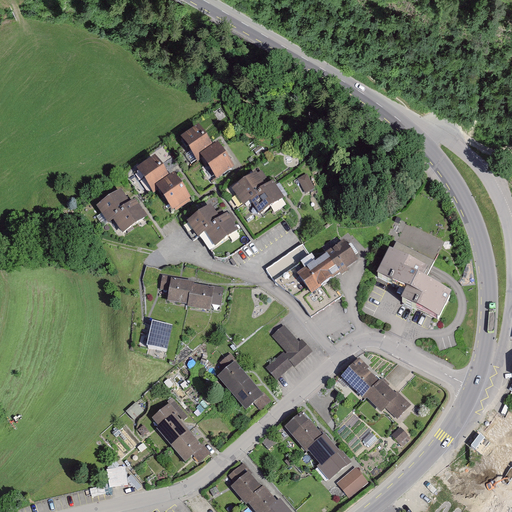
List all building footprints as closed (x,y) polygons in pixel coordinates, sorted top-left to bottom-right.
[(217,149),(202,128),(184,140),(200,164),(207,160),(220,179),(236,168),(222,146),(217,149)] [(176,178),(162,157),(140,171),(156,194),(164,188),(178,210),(196,198),(181,175),(176,178)] [(273,189),(262,173),(235,190),(248,209),(255,204),(264,217),(289,200),(279,185),(273,189)] [(306,194),(315,189),(307,175),(298,180),(306,194)] [(137,206),(127,191),(101,207),(112,226),(123,219),(131,232),(153,218),(143,202),(137,206)] [(225,221),(217,208),(192,224),(204,242),(214,236),(222,247),(245,232),(234,216),(225,221)] [(324,257),(319,250),(314,253),(305,241),(266,269),(278,284),(301,298),(314,317),(344,296),(335,285),(368,261),(351,238),(324,257)] [(394,248),(389,247),(375,277),(403,291),(398,302),(440,322),(454,291),(425,277),(428,272),(433,263),(397,242),(394,248)] [(228,287),(166,274),(163,290),(173,292),(171,302),(217,311),(218,302),(225,303),(228,287)] [(154,320),(148,344),(167,349),(173,325),(154,320)] [(303,344),(287,325),(274,337),(287,353),(267,370),(279,385),(316,354),(306,342),(303,344)] [(275,402),(233,355),(223,364),(231,373),(223,380),(253,413),(261,406),(266,411),(275,402)] [(371,371),(360,361),(342,380),(368,406),(371,404),(382,415),(386,411),(398,421),(414,407),(398,392),(395,395),(382,383),(380,384),(368,374),(371,371)] [(442,387),(415,373),(410,382),(417,386),(415,390),(435,401),(442,387)] [(181,415),(175,408),(160,421),(166,429),(162,432),(194,468),(199,463),(203,468),(215,457),(179,417),(181,415)] [(308,425),(301,417),(286,430),(307,455),(310,453),(321,467),(318,470),(329,483),(352,464),(340,450),(338,452),(326,437),(323,438),(310,423),(308,425)] [(411,438),(402,428),(394,435),(403,445),(411,438)] [(473,444),(483,451),(492,438),(482,431),(473,444)] [(253,475),(244,465),(230,478),(237,486),(234,489),(254,511),(291,511),(281,500),(278,503),(265,489),(262,490),(250,477),(253,475)] [(126,466),(107,470),(111,488),(129,485),(126,466)] [(370,485),(357,469),(353,472),(338,485),(350,500),(370,485)]
